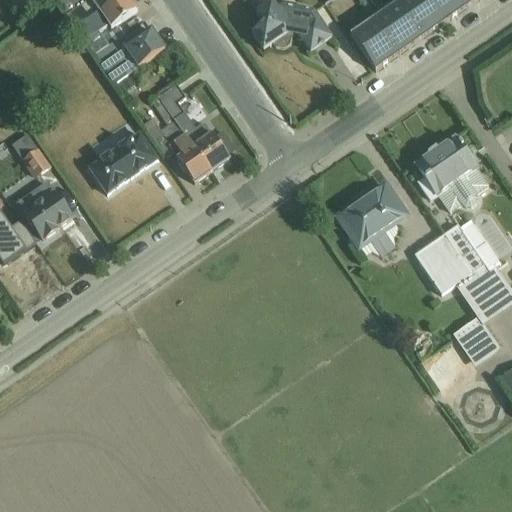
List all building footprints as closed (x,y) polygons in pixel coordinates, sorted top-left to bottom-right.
[(39,0),(48,12),(58,5),(65,0),(39,0)] [(83,0),(65,0),(58,5),(76,31),(120,0),(90,0),(91,1),(87,4),(83,0)] [(129,0),(120,0),(76,31),(95,58),(116,43),(115,42),(125,35),(119,26),(102,38),(100,34),(109,27),(111,31),(138,12),(129,0)] [(407,0),(399,6),(423,40),(424,39),(445,24),(428,0),(407,0)] [(428,0),(445,24),(468,8),(466,4),(462,0),(428,0)] [(462,0),(466,4),(468,8),(480,0),(462,0)] [(262,29),(252,35),(264,52),(271,47),(276,49),(280,50),(284,51),(287,50),(288,49),(290,48),(291,46),(292,42),(292,40),(302,42),(311,54),(332,39),(313,11),(284,7),(278,11),(273,3),(256,14),(262,24),(262,29)] [(376,22),(399,56),(402,55),(423,40),(399,6),(378,20),(376,22)] [(399,56),(376,22),(356,35),(353,38),(376,73),(399,56)] [(116,43),(95,58),(115,87),(165,52),(152,32),(122,52),(116,43)] [(132,78),(116,89),(122,97),(137,86),(132,78)] [(159,99),(211,174),(230,161),(227,157),(235,151),(224,134),(215,140),(204,125),(196,131),(178,106),(186,100),(177,87),(159,99)] [(211,174),(159,99),(153,104),(168,128),(162,132),(153,121),(144,128),(166,160),(173,155),(195,186),(211,174)] [(511,122),(507,115),(485,132),(505,159),(511,153),(511,122)] [(80,145),(87,159),(114,146),(107,132),(80,145)] [(141,136),(89,171),(108,199),(160,163),(141,136)] [(27,137),(13,147),(36,182),(52,172),(27,137)] [(425,179),(438,198),(439,198),(451,215),(463,206),(466,209),(473,209),(477,206),(479,201),(477,196),(490,188),(456,139),(440,150),(437,148),(430,153),(429,157),(416,166),(425,179)] [(438,198),(425,179),(417,184),(431,204),(438,198)] [(48,185),(17,206),(43,245),(75,222),(48,185)] [(385,187),(339,219),(362,253),(367,259),(373,255),(381,259),(396,249),(395,239),(397,238),(399,230),(397,228),(408,220),(385,187)] [(446,235),(502,313),(511,306),(511,289),(496,267),(501,264),(471,220),(460,228),(459,227),(446,235)] [(11,224),(3,229),(19,252),(27,247),(11,224)] [(0,272),(21,254),(0,230),(0,272)] [(502,313),(446,235),(416,256),(442,295),(456,286),(478,318),(454,335),(460,343),(477,368),(502,350),(486,325),(502,313)] [(511,370),(501,378),(511,393),(511,370)]
